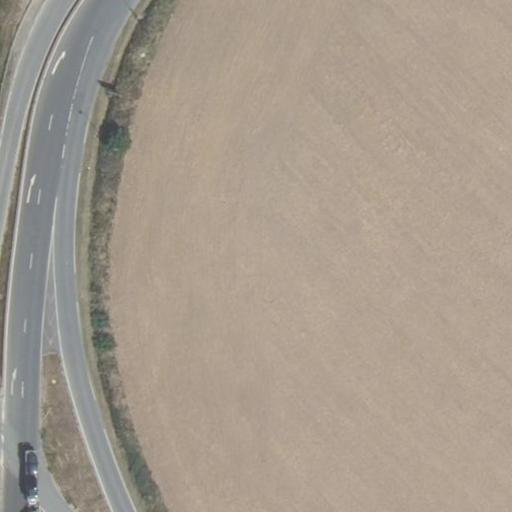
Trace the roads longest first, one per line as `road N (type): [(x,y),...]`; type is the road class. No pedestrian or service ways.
road 1 (secondary): [(125,511),(73,345),(66,201),(75,78)]
road 2 (secondary): [(26,470),(41,200),(75,78)]
road 3 (secondary): [(69,0),(24,98),(0,208)]
